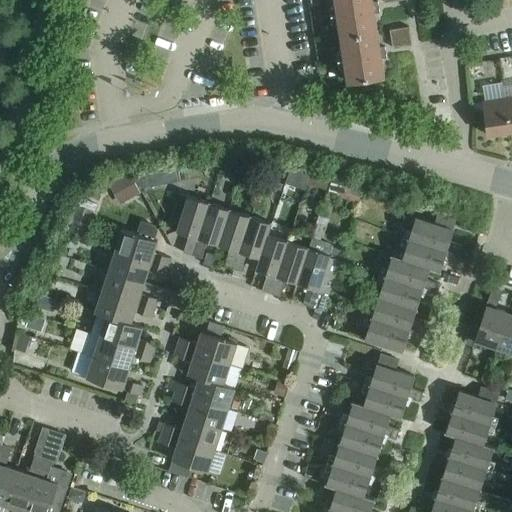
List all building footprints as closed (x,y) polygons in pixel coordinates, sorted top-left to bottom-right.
[(337,15),(340,37),(377,31),(374,14),(379,13),(378,2),(372,3),(371,0),(334,0),(336,13),(330,14),(331,15),(337,15)] [(377,31),(340,37),(343,59),(338,60),(338,61),(344,60),(347,82),(365,80),(375,78),(384,77),(381,59),(386,58),(385,47),(379,48),(377,31)] [(510,132),(505,98),(482,102),(487,135),(510,132)] [(268,162),(264,174),(285,180),(289,169),(268,162)] [(162,185),(160,173),(144,175),(146,187),(162,185)] [(139,193),(129,174),(110,184),(120,203),(139,193)] [(328,190),(340,193),(343,182),(332,179),(328,190)] [(183,253),(193,256),(210,203),(188,196),(177,231),(188,235),(183,253)] [(207,241),(218,245),(230,210),(210,203),(193,256),(205,260),(207,254),(211,255),(211,253),(204,251),(207,241)] [(83,239),(93,209),(78,204),(68,234),(83,239)] [(224,266),(233,269),(250,216),(230,210),(218,245),(230,249),(224,266)] [(437,214),(434,224),(443,227),(446,217),(437,214)] [(248,255),(259,258),(267,234),(268,235),(271,223),(250,216),(233,269),(234,270),(242,272),(248,255)] [(455,220),(446,217),(443,227),(452,230),(455,220)] [(415,218),(402,259),(429,268),(429,269),(440,272),(446,252),(450,241),(453,230),(452,230),(443,227),(434,224),(415,218)] [(155,240),(157,230),(155,225),(141,221),(137,234),(122,229),(115,250),(168,267),(171,258),(153,252),(157,241),(155,240)] [(261,291),(271,294),(288,241),(268,235),(267,234),(259,258),(255,269),(267,273),(261,291)] [(316,294),(328,298),(343,251),(332,247),(333,246),(312,239),(309,248),(297,283),(308,287),(302,304),(312,307),(316,294)] [(285,279),(297,283),(309,248),(288,241),(271,294),(280,297),(285,279)] [(450,241),(446,252),(452,254),(456,243),(450,241)] [(456,243),(452,254),(458,256),(462,245),(456,243)] [(168,267),(115,250),(108,271),(144,283),(147,271),(174,280),(177,270),(168,268),(168,267)] [(212,267),(215,257),(211,255),(207,254),(205,260),(203,264),(212,267)] [(391,255),(378,297),(416,309),(423,289),(426,279),(429,269),(429,268),(402,259),(391,255)] [(234,270),(232,275),(240,278),(242,272),(234,270)] [(108,271),(102,292),(155,309),(158,299),(140,294),(144,283),(108,271)] [(447,282),(457,285),(459,278),(449,275),(447,282)] [(426,279),(423,289),(429,291),(432,281),(426,279)] [(432,281),(429,291),(435,293),(438,283),(432,281)] [(475,341),(496,348),(507,313),(496,309),(501,292),(491,288),(479,328),(477,334),(475,341)] [(95,312),(96,313),(106,316),(130,323),(131,323),(134,312),(152,318),(155,309),(102,292),(95,312)] [(35,307),(32,314),(46,319),(48,312),(51,313),(56,300),(40,295),(36,307),(35,307)] [(416,309),(378,297),(364,339),(402,351),(409,330),(412,320),(416,309)] [(96,313),(90,333),(153,353),(156,344),(138,338),(142,326),(131,323),(130,323),(106,316),(96,313)] [(496,348),(511,353),(511,314),(507,313),(496,348)] [(46,319),(32,314),(28,329),(41,333),(46,320),(46,319)] [(419,322),(412,320),(409,330),(415,332),(419,322)] [(425,324),(419,322),(415,332),(421,334),(425,324)] [(467,332),(477,334),(479,328),(469,325),(467,332)] [(177,348),(229,365),(243,369),(250,348),(236,343),(201,332),(197,343),(180,338),(177,348)] [(465,338),(475,341),(477,334),(467,332),(465,338)] [(90,333),(83,354),(92,357),(128,368),(132,357),(150,363),(153,353),(90,333)] [(427,343),(437,347),(439,340),(429,337),(427,343)] [(473,347),(475,341),(465,338),(463,344),(473,347)] [(187,374),(199,377),(223,385),(223,384),(229,365),(177,348),(174,356),(191,362),(187,374)] [(294,364),(298,352),(289,349),(285,361),(294,364)] [(380,355),(377,364),(386,367),(389,358),(380,355)] [(128,368),(92,357),(86,378),(127,391),(139,395),(141,395),(144,386),(125,380),(128,368)] [(399,361),(389,358),(386,367),(395,370),(399,361)] [(376,364),(363,405),(363,406),(391,415),(390,415),(401,419),(407,398),(410,388),(414,376),(395,370),(386,367),(377,364),(376,364)] [(178,382),(175,392),(227,409),(234,388),(223,384),(223,385),(199,377),(195,388),(178,382)] [(170,380),(166,389),(175,392),(178,382),(170,380)] [(284,398),(288,385),(278,382),(274,394),(284,398)] [(477,397),(486,400),(490,390),(480,387),(477,397)] [(410,388),(407,398),(413,400),(417,390),(410,388)] [(417,390),(413,400),(419,402),(423,392),(417,390)] [(486,400),(496,403),(499,394),(490,390),(486,400)] [(127,391),(124,400),(136,404),(139,395),(127,391)] [(483,445),(483,444),(497,403),(496,403),(486,400),(477,397),(459,391),(452,412),(449,422),(445,433),(455,436),(483,445)] [(189,407),(186,418),(221,430),(227,409),(175,392),(172,401),(189,407)] [(352,402),(339,443),(377,456),(384,436),(387,426),(390,415),(391,415),(363,406),(363,405),(352,402)] [(436,418),(443,420),(446,410),(440,408),(436,418)] [(443,420),(449,422),(452,412),(446,410),(443,420)] [(164,424),(162,433),(214,450),(221,430),(186,418),(182,429),(164,424)] [(159,422),(156,431),(162,433),(164,424),(159,422)] [(387,426),(384,436),(390,438),(393,428),(387,426)] [(393,428),(390,438),(396,440),(399,430),(393,428)] [(214,450),(162,433),(158,442),(176,448),(168,471),(187,477),(191,466),(207,471),(214,450)] [(445,466),(442,477),(480,489),(493,448),(483,444),(483,445),(455,436),(449,456),(445,466)] [(325,485),(336,488),(364,497),(364,496),(370,477),(374,467),(377,456),(339,443),(325,485)] [(0,452),(0,503),(6,505),(17,470),(5,466),(11,449),(2,446),(0,452)] [(258,450),(255,460),(261,462),(264,452),(258,450)] [(433,462),(439,464),(443,454),(436,452),(433,462)] [(439,464),(445,466),(449,456),(443,454),(439,464)] [(6,505),(26,511),(43,459),(34,456),(28,474),(17,470),(6,505)] [(43,459),(26,511),(59,511),(70,479),(65,477),(67,471),(51,466),(52,462),(43,459)] [(374,467),(370,477),(377,479),(380,469),(374,467)] [(380,469),(377,479),(383,481),(386,471),(380,469)] [(435,497),(432,507),(430,511),(472,511),(480,489),(442,477),(435,497)] [(83,503),(86,493),(71,488),(68,499),(83,503)] [(370,511),(374,500),(364,496),(364,497),(336,488),(327,511),(370,511)] [(420,503),(426,505),(429,495),(423,493),(420,503)] [(377,500),(386,504),(388,497),(379,494),(377,500)] [(426,505),(432,507),(435,497),(429,495),(426,505)]
